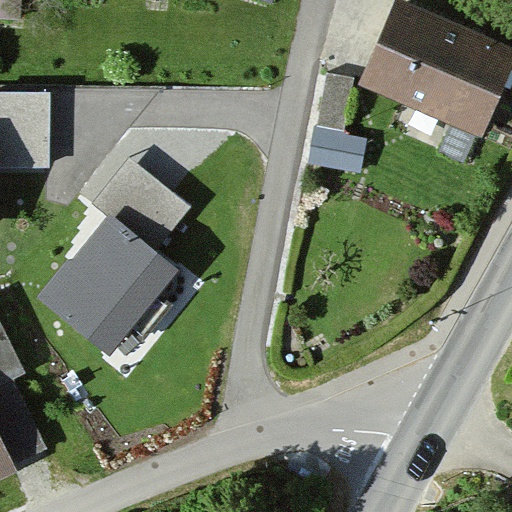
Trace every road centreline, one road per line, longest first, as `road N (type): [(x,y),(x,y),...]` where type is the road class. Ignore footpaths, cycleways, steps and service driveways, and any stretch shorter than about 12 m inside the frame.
road 1 (residential): [(322,0),(238,445)]
road 2 (unclassified): [(424,421),(342,420),(238,445)]
road 3 (unclassified): [(238,445),(69,511)]
road 4 (unclassified): [(424,421),(511,271)]
